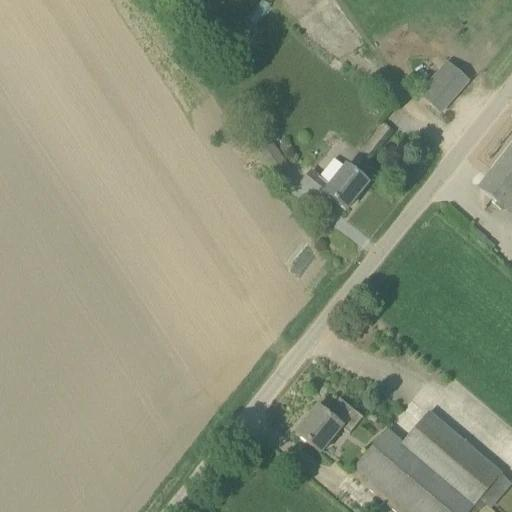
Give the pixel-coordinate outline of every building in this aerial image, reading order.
[(167,0),(208,33),(233,0),(167,0)] [(446,68),(423,95),(442,112),(466,85),(446,68)] [(262,128),(248,138),(276,180),(290,170),(262,128)] [(504,210),(511,200),(511,147),(479,190),(504,210)] [(330,188),(321,181),(311,173),(301,186),(321,201),(325,196),(345,212),(368,185),(347,168),(330,188)] [(319,455),(341,428),(351,436),(363,421),(340,402),(328,418),(317,409),(295,436),(319,455)] [(470,511),(501,476),(428,415),(400,448),(384,434),(349,474),(393,511),(470,511)]
